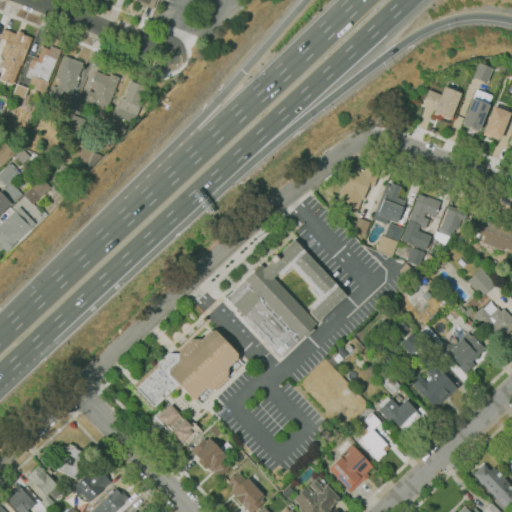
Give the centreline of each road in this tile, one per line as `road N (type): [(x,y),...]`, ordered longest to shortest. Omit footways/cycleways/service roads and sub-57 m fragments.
road 1 (residential): [(361,136),(278,201),(0,462)]
road 2 (motorway): [(241,150),(275,143),(431,30),(465,20),(511,21)]
road 3 (motorway): [(45,333),(241,150)]
road 4 (motorway): [(357,0),(183,162)]
road 5 (motorway): [(241,150),(404,0)]
road 6 (motorway): [(305,0),(194,126),(183,162)]
road 7 (residential): [(511,388),(381,511)]
road 8 (motorway): [(128,213),(0,332)]
road 9 (residential): [(188,511),(75,392)]
road 10 (residential): [(511,191),(361,136)]
road 11 (residential): [(167,54),(31,0)]
